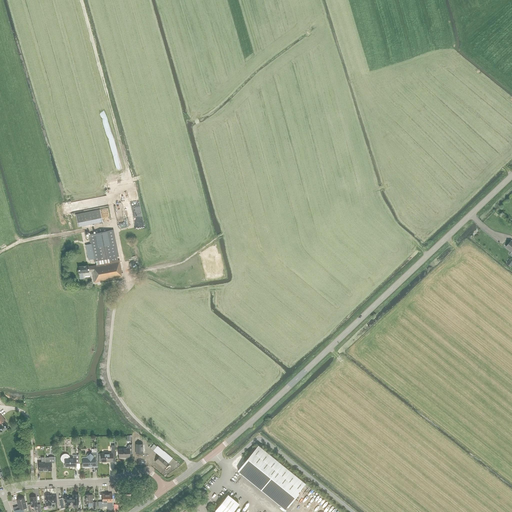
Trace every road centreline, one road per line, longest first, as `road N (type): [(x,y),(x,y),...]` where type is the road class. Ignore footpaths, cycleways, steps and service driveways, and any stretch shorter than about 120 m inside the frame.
road 1 (secondary): [(214,453),(511,177)]
road 2 (unclassified): [(193,468),(126,405),(109,367),(118,298),(141,280)]
road 3 (unclassified): [(214,453),(226,466),(259,438),(352,511)]
road 4 (residential): [(142,470),(106,482),(2,491)]
